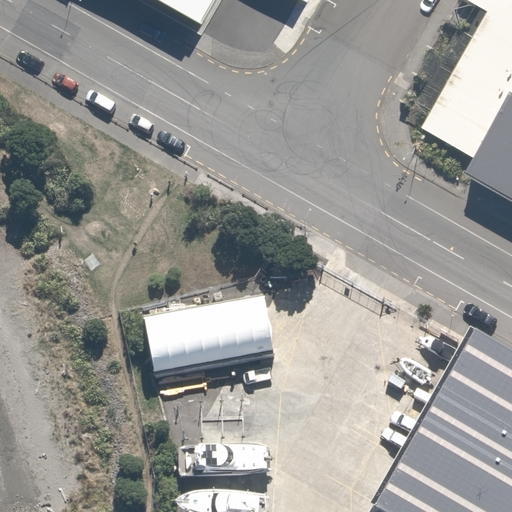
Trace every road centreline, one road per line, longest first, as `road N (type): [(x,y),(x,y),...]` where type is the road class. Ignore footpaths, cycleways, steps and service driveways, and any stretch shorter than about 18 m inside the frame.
road 1 (unclassified): [(0,0),(284,159)]
road 2 (unclassified): [(284,159),(511,289)]
road 3 (unclassified): [(284,159),(376,0)]
